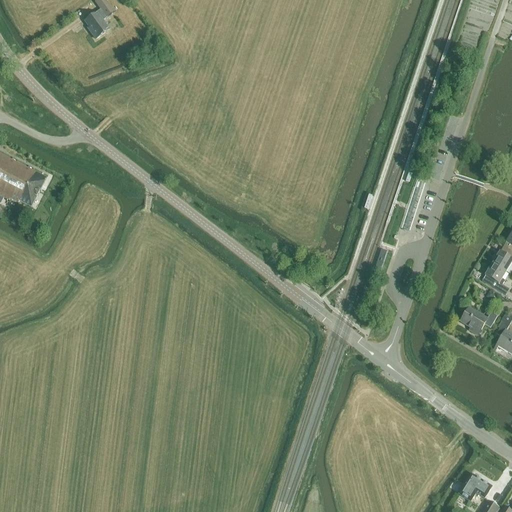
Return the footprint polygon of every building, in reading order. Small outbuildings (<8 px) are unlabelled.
[(98,0),(95,2),(107,18),(114,13),(105,0),(98,0)] [(96,40),(109,30),(97,13),(85,22),(91,31),(90,32),(96,40)] [(47,178),(0,154),(0,195),(9,201),(10,199),(18,203),(19,202),(31,208),(47,178)] [(416,181),(403,229),(411,231),(412,225),(418,227),(429,184),(416,181)] [(511,232),(503,248),(511,253),(511,232)] [(511,253),(503,248),(492,265),(506,273),(511,263),(511,253)] [(378,260),(375,270),(380,271),(386,252),(381,250),(378,260)] [(506,273),(492,265),(485,276),(482,282),(488,286),(505,296),(509,291),(502,286),(505,282),(502,280),(506,273)] [(491,301),(494,295),(489,292),(486,298),(491,301)] [(490,329),(497,317),(491,313),(487,320),(469,309),(460,323),(471,329),(469,331),(478,336),(484,325),(490,329)] [(511,354),(511,335),(506,332),(511,321),(511,320),(504,316),(501,322),(503,323),(496,335),(502,338),(497,345),(511,354)] [(484,500),(492,488),(471,475),(464,487),(459,496),(470,503),(476,495),(484,500),(484,499),(484,500)] [(496,511),(499,509),(488,502),(481,511),(496,511)]
